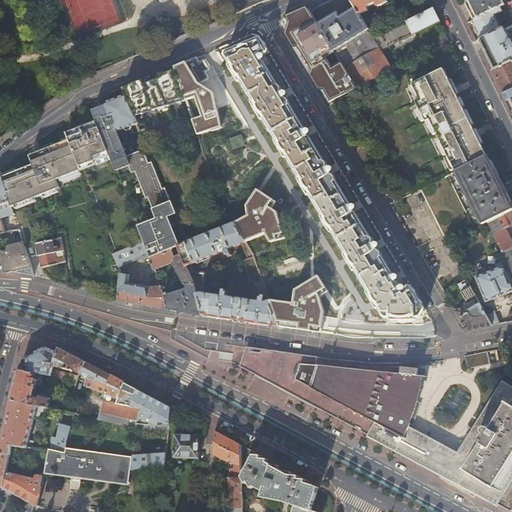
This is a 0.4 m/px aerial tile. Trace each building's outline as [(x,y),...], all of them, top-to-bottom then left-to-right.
[(315,11),(311,13),(336,54),(342,63),(358,90),(394,71),(385,56),(382,51),(375,38),(361,16),(351,0),(337,0),(317,9),(315,11)] [(351,0),(361,16),(370,12),(368,8),(378,4),(379,7),(388,3),(386,0),(351,0)] [(505,6),(501,0),(463,0),(466,4),(469,3),(475,15),(477,20),(500,9),(505,6)] [(417,16),(431,9),(427,1),(413,8),(417,16)] [(474,21),(477,20),(475,15),(469,3),(466,4),(474,21)] [(328,91),(335,102),(339,99),(358,90),(342,63),(332,69),(326,59),(336,54),(311,13),(309,9),(286,20),(285,23),(284,27),(322,91),(328,91)] [(380,36),(375,38),(382,51),(440,22),(436,15),(433,9),(401,25),(395,29),(385,34),(380,36)] [(502,13),(500,9),(477,20),(474,21),(472,22),(476,31),(481,41),(501,31),(494,16),(502,13)] [(392,23),(395,29),(401,25),(398,19),(392,23)] [(504,29),(501,31),(481,41),(479,42),(486,56),(494,72),(511,62),(511,44),(510,40),(509,41),(504,29)] [(430,42),(434,51),(450,43),(446,35),(430,42)] [(421,318),(426,311),(411,286),(409,286),(405,288),(402,290),(397,282),(400,280),(405,277),(402,271),(393,276),(378,250),(386,245),(382,239),(374,244),(370,237),(354,212),(363,207),(359,201),(351,206),(332,174),(340,169),(336,163),(328,168),(309,137),(317,132),(313,126),(305,131),(290,107),(291,106),(286,99),(294,94),(291,88),(283,93),(278,85),(278,86),(266,67),(270,65),(264,56),(268,54),(268,52),(268,51),(262,40),(261,40),(259,39),(250,43),(249,43),(236,48),(236,49),(226,53),(225,56),(231,65),(229,66),(229,67),(228,68),(229,70),(230,69),(233,74),(233,75),(234,76),(237,80),(236,81),(237,83),(238,82),(239,83),(240,83),(241,82),(245,88),(246,92),(248,94),(250,96),(254,102),(252,103),(252,104),(252,105),(251,106),(252,107),(253,107),(256,112),(257,114),(257,113),(260,118),(259,119),(260,121),(261,120),(262,120),(263,121),(264,120),(268,126),(269,129),(271,132),(273,134),(277,140),(276,141),(275,142),(275,143),(274,144),(275,146),(276,145),(279,150),(280,152),(280,151),(284,157),(282,157),(283,159),(285,158),(285,159),(286,159),(288,158),(292,164),(292,167),(293,169),(294,170),(296,173),(300,178),(298,179),(298,180),(298,181),(297,182),(298,183),(299,182),(302,187),(302,188),(303,190),(303,189),(306,194),(305,195),(306,196),(308,196),(309,197),(310,196),(317,208),(319,210),(323,216),(322,217),(321,218),(320,219),(321,221),(322,220),(325,225),(325,226),(326,227),(329,232),(328,233),(329,234),(330,233),(331,234),(332,234),(334,234),(337,240),(339,244),(340,246),(342,248),(346,253),(345,254),(344,256),(343,257),(344,259),(345,258),(348,263),(348,264),(349,265),(353,270),(351,271),(352,272),(353,271),(354,272),(355,272),(356,271),(360,277),(361,281),(363,283),(365,286),(369,291),(368,292),(367,294),(366,295),(367,296),(368,296),(371,301),(372,303),(372,302),(375,307),(374,308),(375,310),(376,309),(377,310),(378,310),(379,309),(385,318),(386,319),(390,319),(391,321),(392,321),(415,321),(416,320),(416,319),(416,318),(419,318),(420,318),(421,318)] [(196,59),(186,63),(187,64),(188,64),(191,69),(190,69),(196,78),(200,83),(202,83),(208,80),(208,79),(208,78),(205,73),(208,71),(209,72),(210,71),(209,70),(210,70),(208,68),(209,67),(206,63),(204,61),(204,62),(203,60),(202,61),(202,62),(199,64),(196,59)] [(511,62),(494,72),(492,73),(497,82),(503,95),(511,89),(511,62)] [(193,121),(198,136),(222,128),(214,93),(199,84),(196,78),(190,69),(187,64),(186,63),(175,68),(187,102),(196,98),(203,118),(193,121)] [(135,117),(187,102),(175,68),(149,79),(124,89),(127,96),(135,117)] [(456,172),(488,157),(481,145),(478,137),(475,132),(474,131),(472,126),(465,112),(463,107),(459,100),(456,95),(453,89),(449,81),(443,70),(417,83),(415,78),(410,80),(413,87),(420,100),(417,102),(416,102),(422,114),(425,121),(426,123),(427,122),(430,121),(437,135),(441,142),(448,155),(449,157),(455,171),(456,172)] [(452,80),(449,81),(453,89),(456,95),(459,94),(456,86),(452,80)] [(410,88),(417,102),(420,100),(413,87),(410,88)] [(511,89),(503,95),(508,105),(511,114),(511,89)] [(127,96),(92,109),(97,122),(109,153),(110,157),(116,170),(130,165),(133,171),(136,170),(147,197),(148,197),(154,211),(153,211),(157,222),(151,224),(145,226),(139,229),(144,243),(149,255),(151,260),(173,251),(179,248),(179,247),(171,228),(167,218),(170,216),(174,215),(170,205),(170,204),(165,190),(162,191),(151,164),(148,165),(143,152),(128,158),(125,152),(123,153),(121,148),(122,145),(117,132),(125,129),(132,127),(138,124),(135,117),(127,96)] [(468,111),(465,112),(472,126),(475,125),(468,111)] [(434,136),(437,135),(430,121),(427,122),(434,136)] [(81,146),(73,150),(80,169),(94,163),(93,159),(109,153),(97,122),(80,129),(81,133),(77,135),(81,146)] [(478,137),(481,145),(484,143),(481,136),(477,129),(474,131),(475,132),(478,137)] [(2,178),(10,204),(12,208),(15,207),(33,200),(45,194),(50,193),(52,192),(60,210),(55,213),(58,234),(65,233),(66,239),(68,238),(67,237),(79,233),(87,258),(101,254),(101,257),(113,253),(103,219),(98,221),(84,179),(80,169),(73,150),(69,142),(66,143),(62,144),(55,147),(44,152),(37,154),(33,156),(30,157),(34,165),(16,172),(5,177),(2,178)] [(445,157),(448,155),(441,142),(438,144),(445,157)] [(93,159),(94,163),(110,157),(109,153),(93,159)] [(501,183),(488,157),(456,172),(421,190),(434,216),(448,243),(488,223),(511,211),(511,206),(505,192),(502,186),(501,183)] [(452,172),(455,171),(449,157),(446,159),(452,172)] [(0,206),(10,204),(2,178),(1,173),(0,173),(0,206)] [(235,224),(246,243),(266,235),(271,244),(285,241),(278,214),(273,211),(278,204),(259,192),(248,208),(249,218),(235,224)] [(33,200),(15,207),(16,210),(34,203),(33,200)] [(0,206),(0,235),(5,234),(0,219),(13,215),(13,216),(14,215),(12,208),(10,204),(0,206)] [(511,211),(488,223),(511,270),(511,240),(506,229),(511,226),(511,211)] [(203,316),(279,327),(270,302),(265,304),(264,304),(265,298),(260,297),(259,303),(227,298),(228,292),(223,291),(221,297),(203,294),(200,283),(191,266),(223,253),(225,259),(230,257),(228,251),(241,245),(247,260),(245,261),(244,263),(250,282),(253,284),(262,281),(254,257),(246,243),(235,224),(234,221),(228,224),(228,227),(179,247),(179,248),(182,257),(194,284),(195,284),(198,295),(201,306),(203,316)] [(97,286),(87,258),(79,233),(67,237),(68,238),(66,239),(73,278),(97,286)] [(55,250),(54,242),(37,246),(38,252),(39,257),(56,254),(59,253),(58,249),(55,250)] [(21,264),(23,275),(35,277),(25,248),(23,243),(8,248),(7,252),(7,256),(2,255),(4,262),(21,258),(23,262),(22,263),(22,264),(21,264)] [(128,249),(114,255),(119,267),(149,255),(144,243),(128,249)] [(167,302),(169,310),(203,316),(194,284),(182,257),(176,259),(173,251),(151,260),(150,260),(155,271),(173,263),(187,289),(168,296),(167,294),(164,295),(167,302)] [(114,255),(113,253),(101,257),(101,254),(87,258),(97,286),(120,293),(121,274),(121,271),(119,267),(114,255)] [(0,270),(23,275),(21,264),(22,264),(22,263),(23,262),(21,258),(4,262),(2,255),(0,254),(0,270)] [(56,254),(39,257),(41,265),(41,268),(65,263),(65,258),(57,260),(56,254)] [(477,278),(486,302),(496,298),(496,299),(505,296),(505,295),(511,292),(511,288),(503,267),(501,263),(495,265),(497,270),(488,273),(487,270),(482,268),(478,270),(476,275),(477,278)] [(121,274),(120,293),(119,301),(169,310),(167,302),(164,295),(161,287),(162,287),(159,280),(156,281),(157,288),(148,289),(147,287),(128,283),(130,276),(121,274)] [(272,301),(270,302),(279,327),(321,333),(324,312),(320,297),(328,291),(318,276),(295,291),(294,304),(272,301)] [(405,288),(400,280),(397,282),(402,290),(405,288)] [(486,315),(467,280),(458,285),(462,292),(462,293),(466,300),(466,301),(468,305),(461,309),(456,313),(465,327),(472,330),(492,326),(486,315)] [(194,284),(203,316),(201,306),(198,295),(195,284),(194,284)] [(466,301),(466,300),(458,304),(461,309),(468,305),(466,301)] [(495,312),(486,315),(492,326),(500,324),(495,312)] [(270,384),(508,511),(511,511),(511,387),(502,381),(473,428),(458,453),(410,427),(420,400),(423,376),(417,375),(418,369),(401,368),(401,364),(370,364),(332,361),(332,360),(247,348),(240,367),(270,384)] [(73,371),(80,374),(86,363),(59,349),(57,356),(53,366),(72,372),(73,371)] [(47,350),(23,359),(19,371),(35,374),(51,377),(53,366),(58,354),(47,350)] [(106,395),(112,377),(93,367),(90,365),(86,363),(80,374),(88,377),(85,386),(87,387),(92,388),(94,389),(93,391),(103,394),(106,395)] [(45,408),(49,409),(52,396),(41,394),(40,400),(33,398),(37,386),(42,387),(43,382),(34,379),(35,374),(19,371),(11,400),(45,408)] [(132,408),(137,391),(112,377),(106,395),(105,399),(104,402),(109,403),(111,397),(119,399),(117,405),(132,408)] [(168,435),(171,409),(137,391),(132,408),(142,410),(141,410),(136,429),(137,429),(136,431),(168,435)] [(12,445),(32,449),(33,442),(29,441),(35,416),(40,418),(41,412),(43,413),(45,408),(11,400),(0,447),(0,454),(10,454),(12,445)] [(99,420),(136,429),(141,410),(142,410),(132,408),(117,405),(109,403),(104,402),(99,420)] [(51,450),(65,453),(67,442),(70,429),(59,426),(56,439),(54,439),(51,450)] [(233,478),(242,478),(242,466),(241,446),(215,432),(214,455),(231,464),(236,465),(233,478)] [(199,459),(199,436),(174,436),(173,459),(199,459)] [(3,489),(37,507),(42,486),(44,477),(45,474),(46,468),(48,451),(32,449),(12,445),(10,454),(8,466),(13,467),(14,463),(28,465),(36,466),(32,480),(6,472),(3,489)] [(313,511),(314,511),(311,511),(312,507),(318,488),(307,484),(305,484),(280,471),(253,456),(254,453),(241,446),(242,466),(261,481),(260,488),(283,501),(294,506),(292,511),(313,511)] [(46,468),(45,474),(77,478),(82,479),(128,485),(130,470),(131,461),(90,456),(65,453),(51,450),(48,449),(48,451),(46,468)] [(0,487),(3,489),(6,472),(8,466),(10,454),(0,454),(0,487)] [(165,468),(165,467),(166,454),(133,456),(131,471),(165,468)] [(230,509),(242,509),(242,478),(233,478),(230,478),(230,509)]
